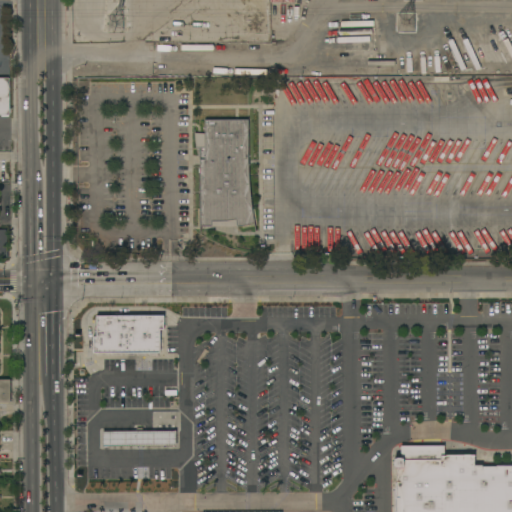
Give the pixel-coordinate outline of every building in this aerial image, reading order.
[(0,115),(0,78),(9,78),(9,115),(0,115)] [(199,159),(195,146),(194,136),(194,133),(204,134),(204,120),(248,120),(247,160),(249,181),(251,209),(254,224),(236,227),(227,227),(211,226),(200,226),(199,159)] [(0,230),(6,230),(6,250),(9,250),(9,257),(6,257),(6,258),(0,258),(0,230)] [(93,353),(92,337),(95,337),(95,314),(163,313),(163,329),(159,329),(159,353),(93,353)] [(0,379),(10,379),(10,402),(0,402),(0,379)] [(175,445),(102,445),(102,430),(175,430),(175,445)] [(396,511),(397,446),(444,446),(444,453),(474,453),(474,464),(511,464),(511,511),(396,511)]
